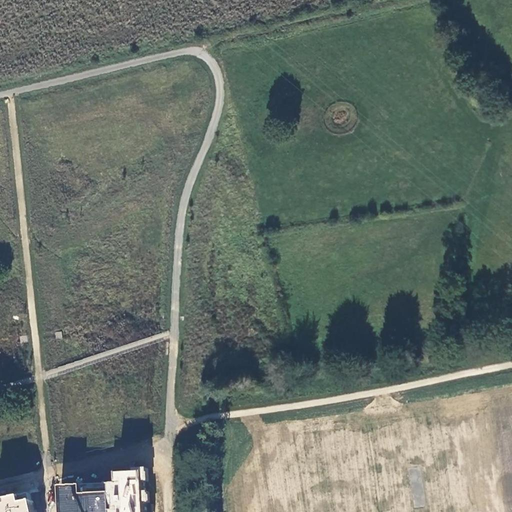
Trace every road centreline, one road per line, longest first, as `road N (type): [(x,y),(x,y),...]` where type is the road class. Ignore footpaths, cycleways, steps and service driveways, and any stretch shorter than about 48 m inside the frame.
road 1 (residential): [(0,94),(200,48)]
road 2 (track): [(48,468),(169,438)]
